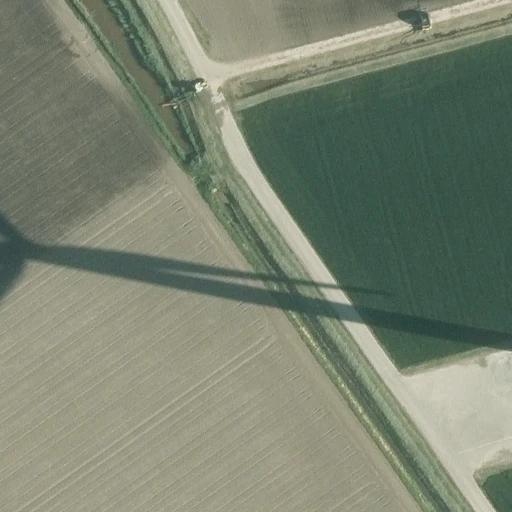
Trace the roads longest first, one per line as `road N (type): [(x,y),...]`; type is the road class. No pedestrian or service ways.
road 1 (track): [(170,0),(235,152),(484,511)]
road 2 (track): [(510,0),(208,80)]
